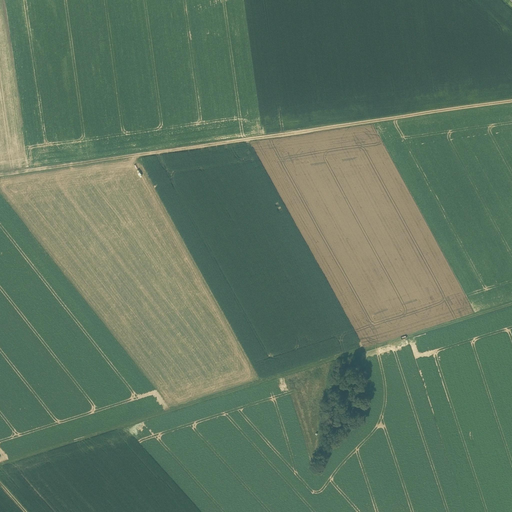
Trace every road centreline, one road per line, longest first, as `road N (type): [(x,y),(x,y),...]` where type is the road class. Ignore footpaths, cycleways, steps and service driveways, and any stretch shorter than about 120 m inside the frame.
road 1 (track): [(511,303),(0,463)]
road 2 (track): [(511,100),(0,175)]
